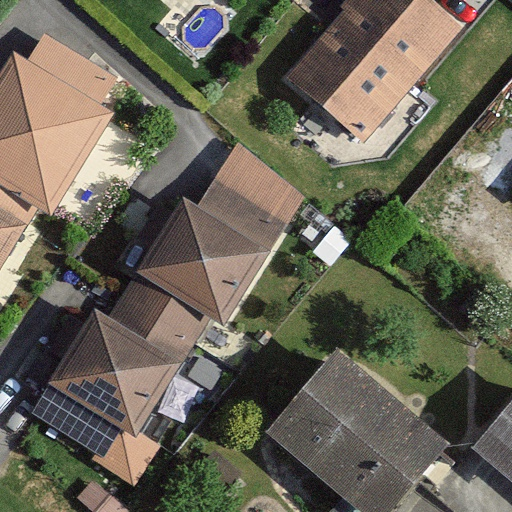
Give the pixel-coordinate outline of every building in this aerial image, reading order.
[(375,136),(466,33),(429,0),(362,0),(300,70),(375,136)] [(18,55),(0,85),(0,186),(41,211),(58,221),(121,117),(18,55)] [(197,209),(275,256),(305,198),(238,142),(197,209)] [(0,212),(30,230),(41,211),(0,186),(0,212)] [(229,330),(275,256),(197,209),(189,204),(144,279),(146,278),(211,321),(229,330)] [(0,280),(30,230),(0,212),(0,280)] [(183,363),(211,321),(146,278),(117,320),(183,363)] [(141,438),(186,364),(183,363),(117,320),(101,312),(56,386),(141,438)] [(400,511),(456,443),(344,353),(274,441),(362,511),(400,511)] [(511,408),(476,449),(511,479),(511,408)]
